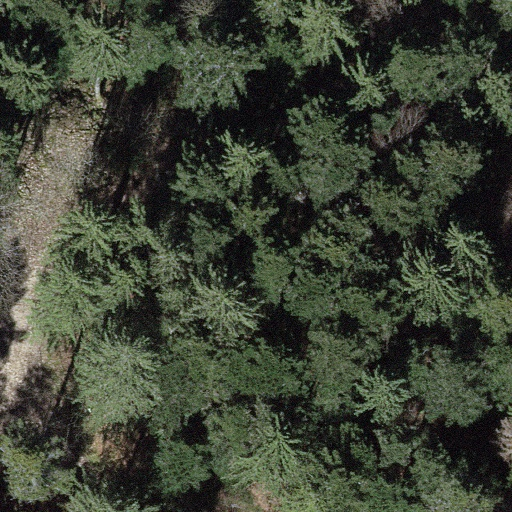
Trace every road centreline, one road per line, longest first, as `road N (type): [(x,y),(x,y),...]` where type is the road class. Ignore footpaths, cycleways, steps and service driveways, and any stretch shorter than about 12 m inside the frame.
road 1 (track): [(0,387),(95,290),(288,168),(511,45)]
road 2 (track): [(103,511),(0,411)]
